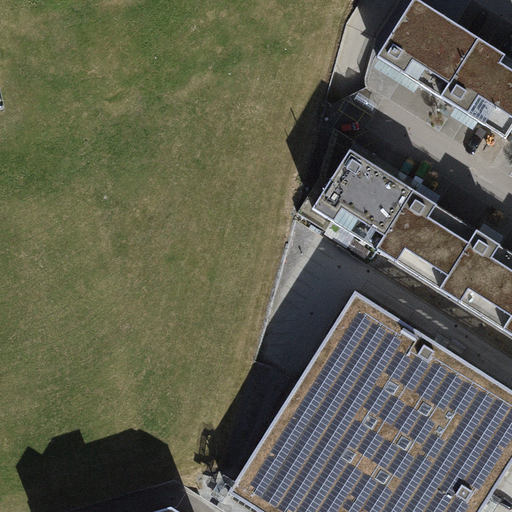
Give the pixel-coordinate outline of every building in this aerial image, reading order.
[(476,39),(412,0),(411,0),(376,58),(440,98),(476,39)] [(511,128),(511,61),(476,39),(440,98),(506,138),(511,128)] [(376,248),(414,188),(351,149),(313,209),(376,248)] [(440,288),(478,228),(414,188),(376,248),(440,288)] [(505,329),(511,317),(511,249),(478,228),(440,288),(505,329)] [(511,390),(431,340),(358,294),(232,495),(259,511),(485,511),(511,469),(511,390)]
